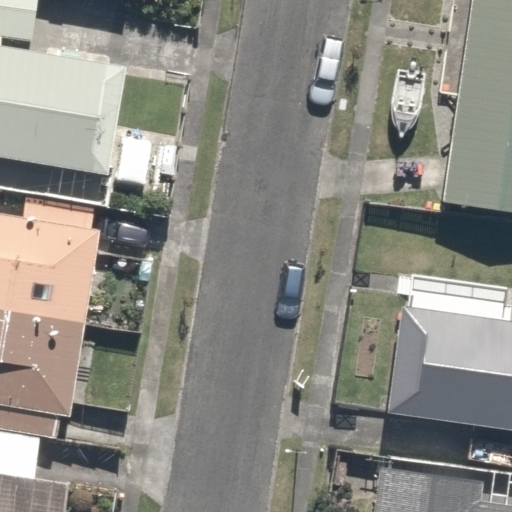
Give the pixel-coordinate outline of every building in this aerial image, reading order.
[(511,0),(454,0),(439,222),(511,227),(511,0)] [(0,85),(0,194),(95,197),(98,88),(0,85)] [(58,259),(59,237),(0,232),(0,463),(32,466),(33,444),(52,445),(66,259),(58,259)] [(511,339),(387,331),(381,425),(511,433),(511,339)] [(483,511),(485,481),(370,473),(367,511),(483,511)] [(64,511),(66,502),(0,496),(0,511),(64,511)]
